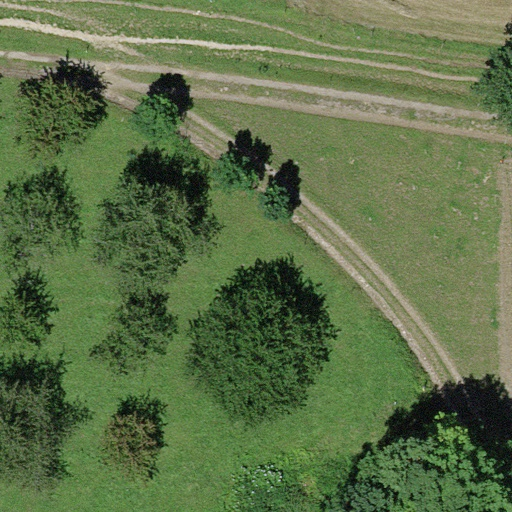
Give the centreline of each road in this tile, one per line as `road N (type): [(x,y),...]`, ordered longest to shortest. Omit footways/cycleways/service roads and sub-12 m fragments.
road 1 (track): [(0,66),(137,83),(279,195),(382,298),(449,388),(506,511)]
road 2 (track): [(137,83),(511,136)]
